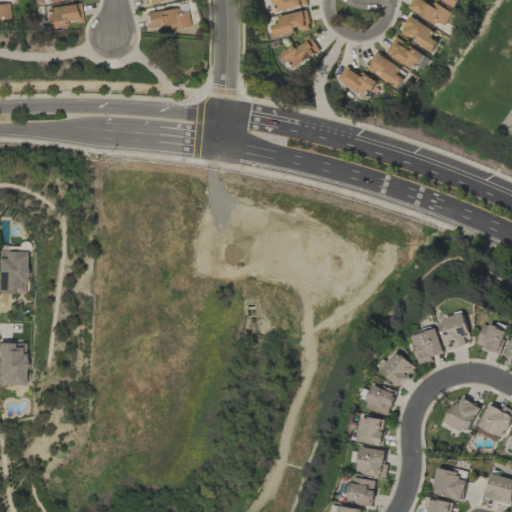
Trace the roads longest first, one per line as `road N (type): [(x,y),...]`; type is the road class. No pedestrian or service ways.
road 1 (primary): [(215,148),(376,185),(511,235)]
road 2 (primary): [(511,203),(337,143)]
road 3 (residential): [(462,376),(433,391),(419,411),(416,481),(405,511)]
road 4 (secondary): [(223,0),(226,91),(215,148)]
